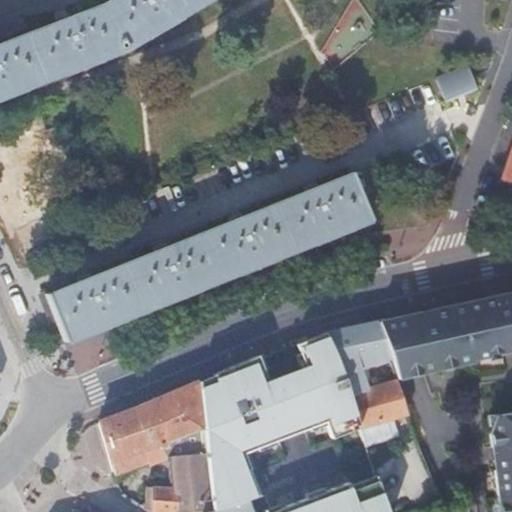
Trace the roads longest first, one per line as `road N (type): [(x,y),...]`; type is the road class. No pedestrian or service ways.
road 1 (secondary): [(511,261),(403,282),(254,328),(42,413)]
road 2 (residential): [(26,442),(124,511)]
